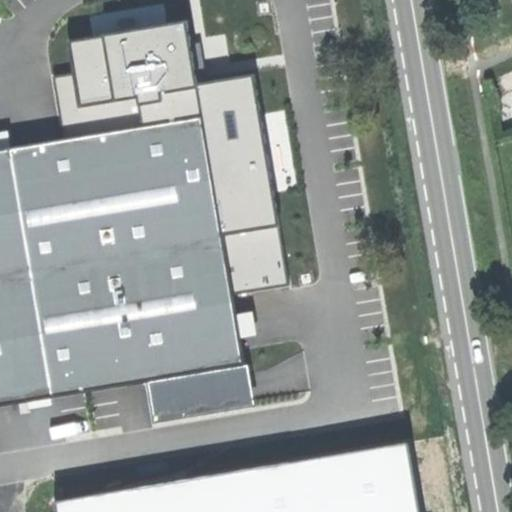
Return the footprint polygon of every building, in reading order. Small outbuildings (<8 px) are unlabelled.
[(0,151),(0,407),(148,383),(243,368),(231,295),(197,87),(189,40),(186,23),(70,42),(76,74),(54,78),(65,141),(0,151)] [(194,40),(189,40),(197,87),(213,84),(211,75),(196,53),(194,40)] [(213,84),(197,87),(231,295),(288,286),(254,78),(213,84)] [(251,366),(243,368),(148,383),(155,425),(258,408),(251,366)] [(418,511),(406,441),(54,502),(55,511),(418,511)]
